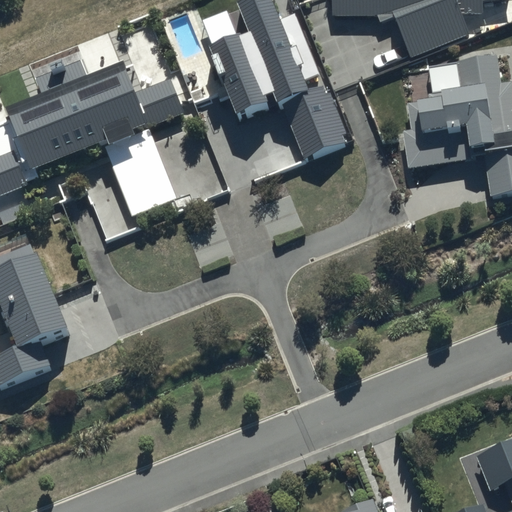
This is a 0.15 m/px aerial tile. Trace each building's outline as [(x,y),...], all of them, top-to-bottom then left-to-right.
[(273,0),(259,0),(236,9),(248,40),(212,54),(239,123),(269,111),(266,105),(276,101),(281,112),(284,111),(305,162),(349,145),(326,87),(312,93),(309,86),(324,80),(298,15),(282,21),(273,0)] [(332,0),(332,23),(391,23),(411,66),(469,42),(461,24),(483,24),(483,14),(511,9),(511,3),(511,0),(332,0)] [(404,143),(409,177),(486,168),(491,206),(511,202),(511,91),(499,93),(496,67),(458,72),(462,106),(443,109),(444,117),(417,120),(420,141),(404,143)] [(125,69),(90,84),(84,68),(34,88),(43,110),(13,122),(37,180),(104,152),(134,224),(177,207),(147,135),(184,120),(171,88),(138,102),(125,69)] [(0,134),(0,208),(30,197),(28,192),(33,190),(10,131),(0,134)] [(0,277),(0,314),(14,353),(0,358),(0,386),(51,367),(43,346),(67,336),(40,262),(0,277)] [(470,511),(511,511),(511,446),(477,459),(490,492),(504,487),(511,507),(511,511),(509,511),(481,511),(480,508),(470,511)]
